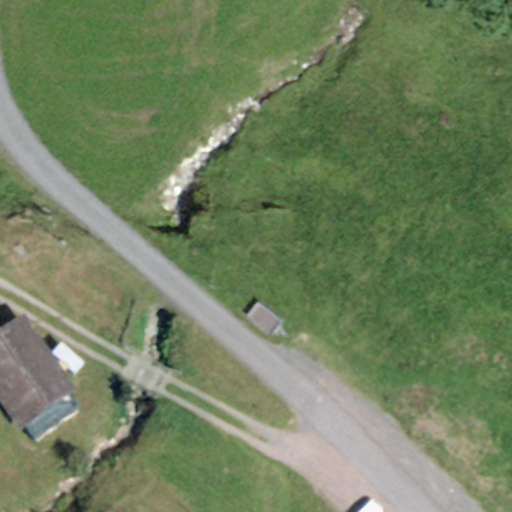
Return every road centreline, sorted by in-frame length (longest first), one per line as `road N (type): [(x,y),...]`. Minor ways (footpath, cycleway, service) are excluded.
road 1 (unclassified): [(0,109),(89,213),(421,511)]
road 2 (track): [(0,296),(268,443),(369,461)]
